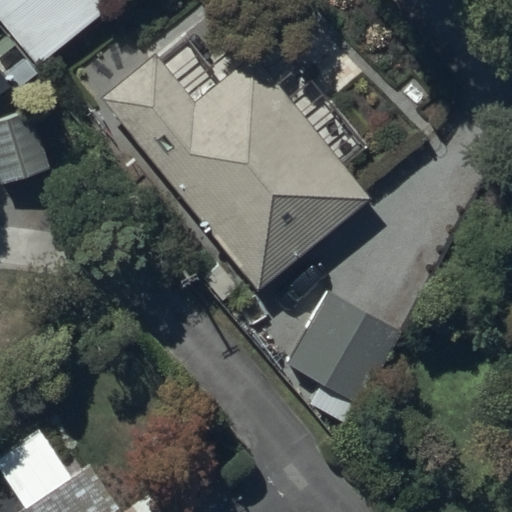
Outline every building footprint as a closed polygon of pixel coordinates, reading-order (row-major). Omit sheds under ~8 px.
[(116,11),(106,0),(0,0),(0,23),(42,75),(116,11)] [(103,101),(256,272),(355,184),(237,52),(185,98),(150,59),(103,101)] [(0,96),(13,88),(0,73),(0,96)] [(30,110),(0,120),(0,181),(1,185),(50,169),(30,110)] [(398,341),(332,303),(291,375),(357,412),(398,341)] [(118,511),(88,465),(21,511),(118,511)]
